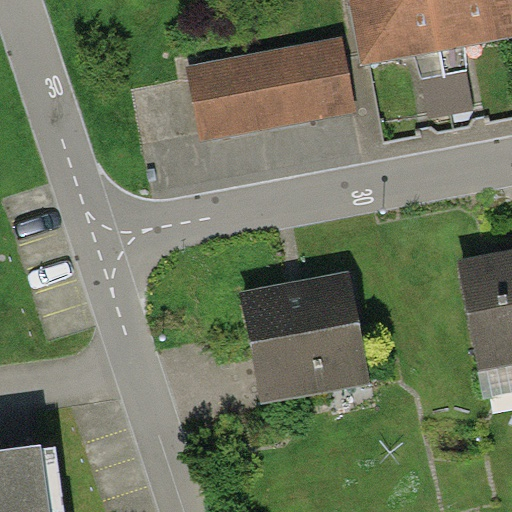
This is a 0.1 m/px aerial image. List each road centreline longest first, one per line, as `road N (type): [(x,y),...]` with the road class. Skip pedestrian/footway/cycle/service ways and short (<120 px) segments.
road 1 (residential): [(511,163),(99,237)]
road 2 (residential): [(99,237),(191,511)]
road 3 (residential): [(21,0),(99,237)]
